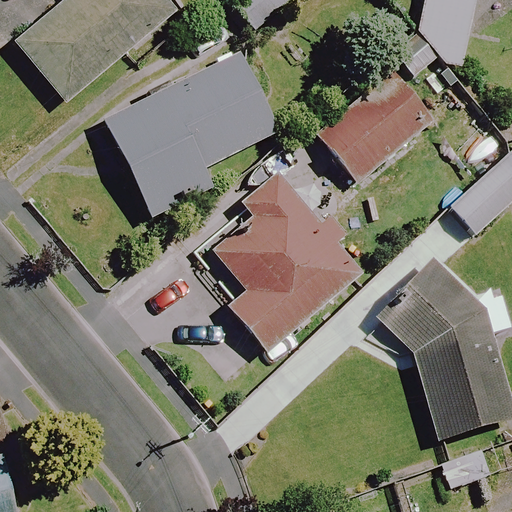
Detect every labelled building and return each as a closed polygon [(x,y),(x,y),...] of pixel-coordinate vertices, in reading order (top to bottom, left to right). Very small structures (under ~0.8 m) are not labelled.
[(168,22),(149,0),(58,0),(60,2),(7,46),(63,112),(168,22)] [(238,0),(228,8),(252,37),(296,0),(238,0)] [(422,0),(413,40),(436,73),(455,77),(473,0),(422,0)] [(275,138),(233,63),(101,136),(151,225),(207,194),(199,180),(275,138)] [(430,129),(387,78),(311,141),(354,193),(430,129)] [(511,208),(511,181),(501,168),(446,215),(471,244),(511,208)] [(357,281),(271,181),(232,215),(184,255),(229,308),(223,314),(263,361),(357,281)] [(511,425),(491,343),(511,337),(511,332),(501,290),(471,299),(449,270),(380,334),(406,361),(428,448),(511,425)] [(0,511),(13,511),(4,462),(0,462),(0,511)]
